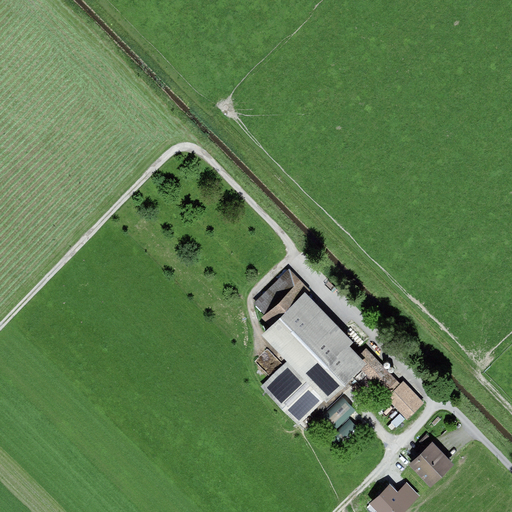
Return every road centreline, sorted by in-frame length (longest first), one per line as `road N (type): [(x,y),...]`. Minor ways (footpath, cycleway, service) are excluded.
road 1 (track): [(511,468),(308,274),(278,228),(192,148),(164,158),(0,328)]
road 2 (track): [(219,116),(511,409)]
road 3 (track): [(287,511),(49,276)]
road 4 (track): [(338,511),(437,397)]
road 5 (track): [(281,358),(256,333),(250,299),(291,253)]
